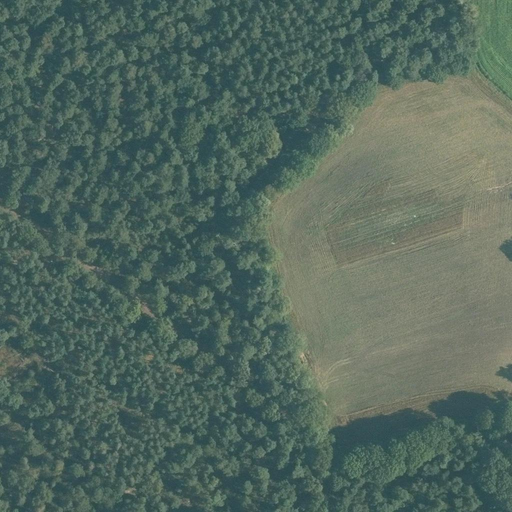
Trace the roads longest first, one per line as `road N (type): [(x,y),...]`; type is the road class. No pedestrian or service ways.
road 1 (track): [(324,511),(302,420),(27,214),(0,204)]
road 2 (track): [(0,180),(159,139),(337,65),(357,0)]
road 3 (unknown): [(457,511),(436,470),(410,469),(317,502)]
